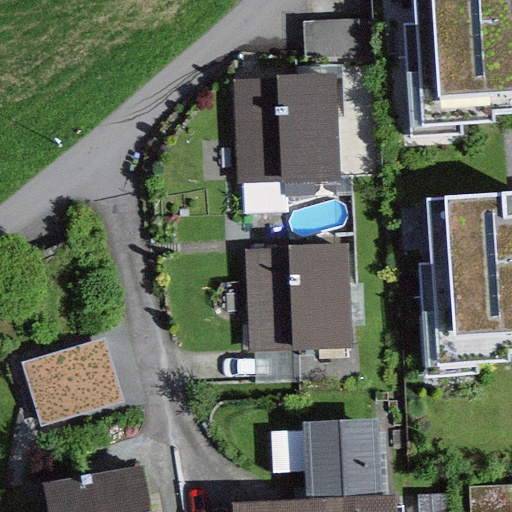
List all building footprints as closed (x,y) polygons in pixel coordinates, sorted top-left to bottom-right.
[(511,0),(411,0),(416,101),(430,101),(511,96),(511,0)] [(301,28),(302,68),(374,66),(373,26),(301,28)] [(329,90),(240,92),(242,184),(331,182),(329,90)] [(511,96),(430,101),(439,274),(511,270),(511,96)] [(340,258),(252,260),(253,352),(342,350),(340,258)] [(511,303),(490,305),(501,473),(511,472),(511,303)] [(18,360),(39,425),(124,398),(102,332),(18,360)] [(378,436),(315,439),(318,511),(395,511),(396,509),(382,510),(378,436)] [(150,511),(145,481),(58,497),(60,511),(150,511)] [(511,511),(511,495),(471,496),(471,511),(511,511)]
